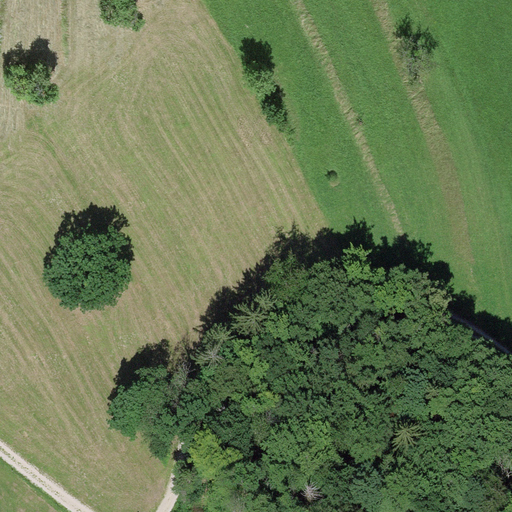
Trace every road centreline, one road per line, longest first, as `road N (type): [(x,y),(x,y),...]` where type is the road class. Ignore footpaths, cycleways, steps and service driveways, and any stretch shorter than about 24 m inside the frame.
road 1 (track): [(511,363),(435,317),(372,305),(300,311),(210,352),(185,392),(179,465),(162,511)]
road 2 (track): [(435,317),(423,412),(440,511)]
